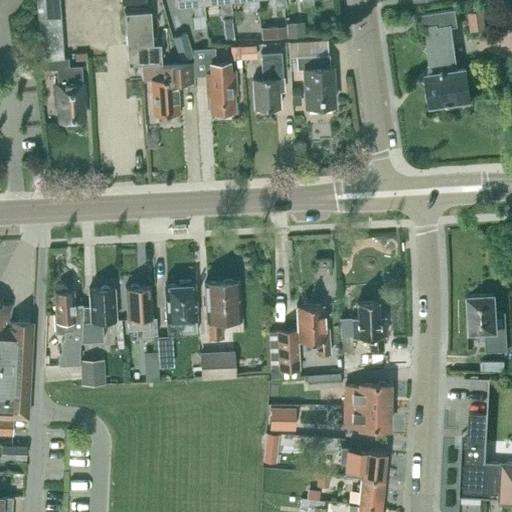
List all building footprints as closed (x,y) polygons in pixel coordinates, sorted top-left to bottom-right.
[(67,65),(67,56),(62,56),(58,0),(38,0),(43,68),(56,67),(57,84),(55,84),(57,106),(59,106),(60,120),(83,118),(82,105),(84,104),(81,64),(67,65)] [(174,0),(175,3),(192,1),(195,26),(205,25),(203,0),(202,0),(174,0)] [(204,0),(219,0),(221,12),(231,11),(229,0),(202,0),(203,0),(204,0)] [(246,0),(248,9),(258,8),(257,0),(246,0)] [(152,40),(150,8),(124,9),(127,61),(161,59),(160,40),(152,40)] [(456,69),(450,27),(459,26),(456,9),(415,14),(417,28),(423,28),(430,73),(426,74),(430,104),(433,104),(433,107),(447,105),(447,102),(470,99),(466,68),(456,69)] [(168,60),(178,57),(165,11),(154,14),(168,60)] [(467,13),(470,31),(485,29),(483,11),(467,13)] [(231,18),(223,19),(225,37),(233,36),(231,18)] [(288,24),(289,36),(301,34),(300,23),(288,24)] [(277,26),(261,27),(261,38),(278,37),(277,26)] [(172,36),(180,59),(193,56),(186,33),(172,36)] [(258,43),(241,44),(242,58),(258,57),(258,43)] [(239,45),(230,45),(231,58),(240,58),(239,45)] [(279,106),(278,90),(283,89),(282,77),(278,77),(277,70),(281,70),(280,52),(260,53),(261,78),(252,79),(253,108),(279,106)] [(329,66),(328,54),(297,56),(297,69),(304,68),(306,105),(333,104),(331,66),(329,66)] [(229,71),(228,61),(209,62),(209,72),(205,73),(207,96),(209,96),(210,111),(234,109),(233,93),(235,93),(234,71),(229,71)] [(192,62),(159,64),(160,70),(156,71),(156,78),(151,79),(153,114),(178,112),(176,83),(193,82),(192,62)] [(300,87),(291,87),(291,88),(292,104),(301,104),(300,87)] [(204,281),(207,336),(222,335),(221,317),(239,316),(237,279),(204,281)] [(166,283),(167,307),(164,307),(165,318),(166,318),(166,334),(180,333),(180,318),(194,317),(193,282),(166,283)] [(125,286),(127,328),(141,327),(142,334),(157,333),(156,316),(153,317),(151,284),(125,286)] [(91,320),(92,340),(103,340),(102,320),(115,319),(116,319),(115,286),(90,288),(90,305),(84,305),(84,321),(91,320)] [(73,288),(54,289),(55,315),(54,315),(54,332),(64,332),(64,338),(61,341),(61,353),(58,353),(59,364),(80,363),(80,352),(83,310),(82,303),(74,304),(73,288)] [(494,293),(467,295),(469,331),(484,330),(485,351),(507,350),(505,311),(495,311),(494,293)] [(378,314),(378,300),(357,301),(358,316),(351,316),(352,337),(370,336),(370,350),(382,349),(382,335),(386,335),(385,314),(378,314)] [(0,414),(25,415),(32,325),(9,320),(12,304),(0,301),(0,414)] [(298,328),(268,330),(271,377),(300,375),(298,340),(314,339),(315,353),(330,352),(329,326),(324,326),(323,303),(296,304),(298,328)] [(199,352),(201,379),(235,377),(234,350),(199,352)] [(157,353),(144,354),(145,375),(158,374),(157,353)] [(81,382),(104,381),(103,357),(80,358),(81,382)] [(339,371),(306,373),(307,387),(340,384),(339,371)] [(485,461),(489,377),(464,376),(464,377),(488,379),(486,414),(468,413),(466,441),(462,441),(462,439),(461,439),(458,496),(483,497),(485,461)] [(389,383),(346,382),(346,405),(389,406),(389,383)] [(345,426),(388,427),(389,406),(346,405),(345,426)] [(291,415),(267,413),(265,430),(290,432),(291,415)] [(0,416),(0,431),(12,432),(12,417),(0,416)] [(307,434),(277,432),(276,448),(306,450),(307,434)] [(0,454),(25,456),(26,444),(1,443),(0,454)] [(341,447),(339,461),(362,463),(361,477),(383,479),(386,451),(341,447)] [(330,461),(319,459),(318,472),(329,473),(330,461)] [(511,462),(485,461),(483,497),(511,498),(511,462)] [(317,485),(327,486),(329,473),(318,472),(317,485)] [(361,477),(358,502),(380,504),(383,479),(361,477)] [(307,487),(306,497),(318,498),(319,488),(307,487)] [(0,511),(10,511),(11,495),(0,494),(0,511)] [(358,502),(356,511),(379,511),(380,504),(358,502)]
